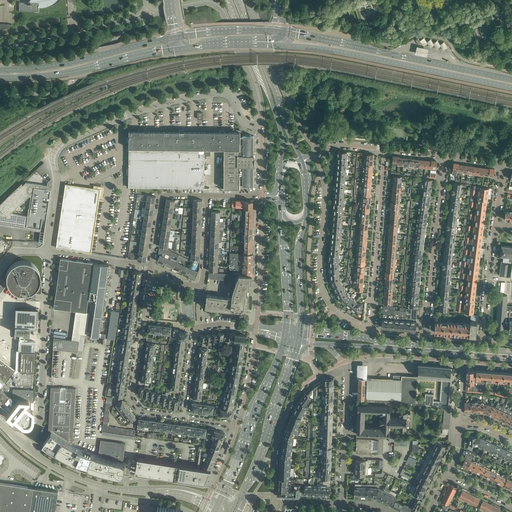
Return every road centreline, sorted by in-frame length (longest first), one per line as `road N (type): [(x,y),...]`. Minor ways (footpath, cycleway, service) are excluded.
road 1 (unclassified): [(48,251),(54,158),(64,144),(125,116),(225,93),(245,126),(262,127)]
road 2 (residential): [(340,505),(274,500),(273,459),(297,391),(344,362)]
road 3 (secondary): [(281,45),(511,88)]
road 4 (secondary): [(511,79),(284,33)]
road 5 (residential): [(370,332),(333,310),(320,287),(324,185),(316,154)]
road 6 (unclassified): [(24,445),(40,425),(48,251)]
road 7 (residential): [(385,148),(370,332)]
road 8 (residential): [(447,154),(426,336)]
road 9 (secondary): [(0,77),(53,75),(180,48)]
road 10 (tertiary): [(228,0),(278,124),(279,168)]
road 11 (residential): [(182,416),(139,410),(131,398),(148,280)]
road 12 (tertiary): [(234,507),(298,342)]
road 13 (secondary): [(175,37),(3,70)]
road 14 (tertiary): [(284,339),(219,501)]
road 15 (tertiary): [(302,160),(237,0)]
road 16 (residential): [(316,154),(248,0)]
road 17 (unclassified): [(0,43),(149,8)]
road 18 (residential): [(344,362),(340,505)]
road 19 (residential): [(256,329),(262,196)]
road 20 (tertiary): [(383,345),(511,355)]
